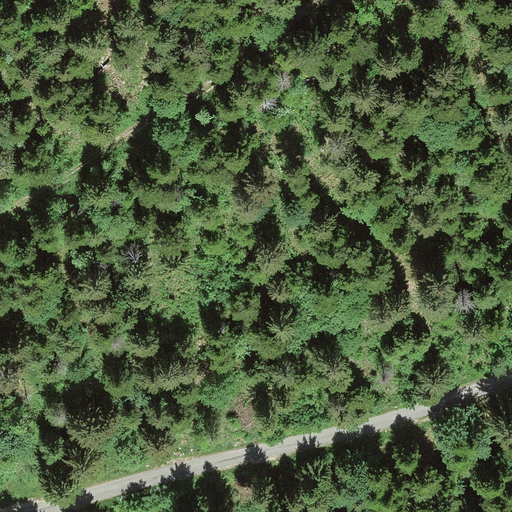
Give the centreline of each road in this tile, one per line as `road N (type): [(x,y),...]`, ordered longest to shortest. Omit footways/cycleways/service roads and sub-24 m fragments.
road 1 (unclassified): [(511,377),(12,511)]
road 2 (track): [(325,0),(0,221)]
